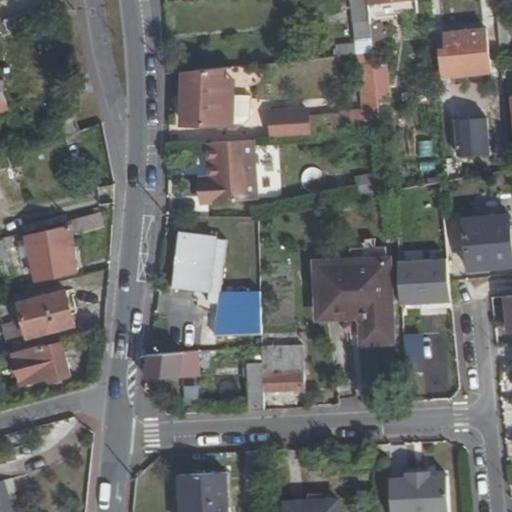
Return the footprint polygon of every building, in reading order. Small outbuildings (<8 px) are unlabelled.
[(356,0),(358,14),(372,10),(371,0),(356,0)] [(434,0),(427,0),(428,15),(435,13),(434,0)] [(372,10),(358,14),(359,29),(374,27),(372,10)] [(488,16),(446,20),(451,59),(492,56),(488,16)] [(359,29),(360,43),(375,41),(374,27),(359,29)] [(375,41),(360,43),(367,118),(383,116),(375,41)] [(225,55),(188,58),(186,112),(224,114),(225,85),(235,85),(235,70),(225,70),(225,55)] [(235,85),(225,85),(224,114),(234,114),(235,85)] [(309,121),(307,97),(272,99),(273,124),(309,121)] [(459,155),(497,154),(496,114),(458,115),(459,155)] [(49,124),(53,142),(72,137),(67,120),(49,124)] [(261,125),(216,128),(216,163),(211,163),(210,188),(260,185),(261,125)] [(261,203),(262,219),(286,215),(283,199),(261,203)] [(511,201),(470,206),(474,256),(511,253),(511,201)] [(221,221),(184,216),(175,272),(212,277),(210,287),(221,289),(230,225),(220,224),(221,221)] [(94,217),(65,224),(68,238),(97,231),(94,217)] [(62,232),(19,243),(29,286),(73,275),(62,232)] [(0,262),(17,256),(9,237),(0,240),(0,262)] [(389,340),(385,248),(349,250),(350,258),(350,267),(317,268),(319,318),(362,316),(363,341),(389,340)] [(317,268),(350,267),(350,258),(316,260),(317,268)] [(448,259),(401,262),(404,306),(453,303),(448,259)] [(261,292),(222,292),(217,334),(261,334),(261,292)] [(59,295),(11,308),(20,342),(68,329),(59,295)] [(303,341),(262,344),(263,362),(263,389),(304,388),(303,341)] [(36,348),(7,356),(15,387),(43,379),(44,386),(62,381),(53,347),(36,351),(36,348)] [(208,361),(210,351),(151,357),(148,378),(148,379),(201,374),(200,362),(208,361)] [(263,362),(249,362),(250,409),(264,408),(263,389),(263,362)] [(410,462),(393,463),(395,511),(414,511),(414,502),(453,500),(451,460),(433,460),(432,456),(425,456),(426,460),(416,460),(416,456),(410,457),(410,462)] [(226,458),(182,459),(182,511),(226,511),(226,458)] [(343,511),(342,482),(289,486),(289,511),(343,511)]
